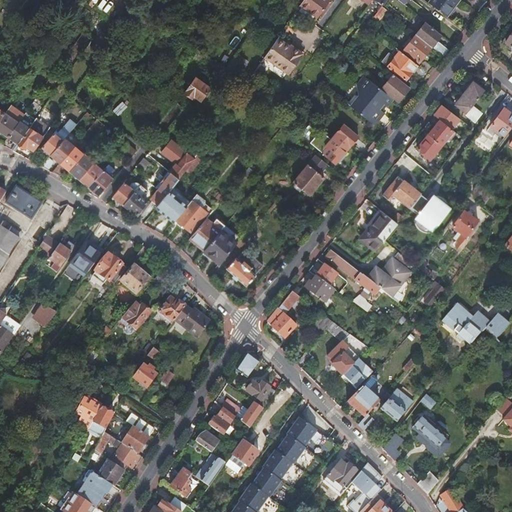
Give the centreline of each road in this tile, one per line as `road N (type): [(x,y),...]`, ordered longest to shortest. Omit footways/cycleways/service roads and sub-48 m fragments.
road 1 (residential): [(467,50),(246,326)]
road 2 (residential): [(0,159),(165,248),(246,326)]
road 3 (residential): [(246,326),(425,511)]
road 4 (residential): [(246,326),(124,511)]
